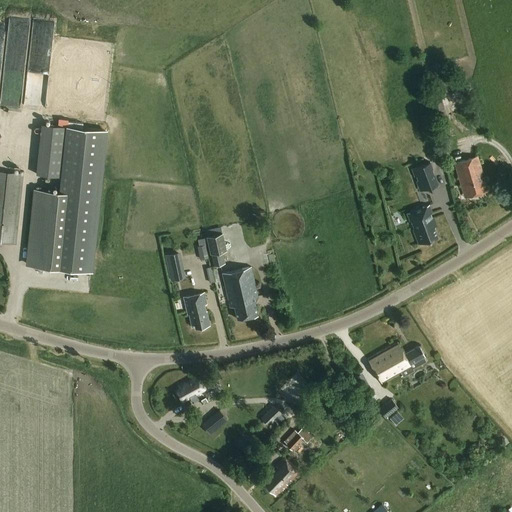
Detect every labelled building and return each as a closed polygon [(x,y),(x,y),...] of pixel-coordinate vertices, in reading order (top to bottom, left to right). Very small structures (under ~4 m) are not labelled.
[(431,100),(437,125),(439,131),(449,128),(448,122),(445,111),(446,111),(445,107),(463,102),(460,92),(431,100)] [(58,119),(58,126),(67,127),(68,120),(58,119)] [(61,177),(67,127),(58,126),(42,124),(36,174),(61,177)] [(67,127),(61,177),(60,191),(37,189),(29,263),(66,267),(91,269),(105,130),(67,127)] [(487,191),(477,157),(454,164),(464,198),(487,191)] [(430,162),(415,168),(423,190),(438,184),(434,174),(432,175),(430,170),(432,169),(430,162)] [(0,242),(16,244),(24,174),(0,171),(0,242)] [(434,227),(436,226),(433,217),(432,218),(430,214),(432,213),(429,205),(420,208),(420,210),(417,212),(415,210),(407,213),(410,222),(412,221),(415,229),(413,229),(419,244),(437,237),(434,227)] [(221,227),(205,230),(213,267),(225,264),(222,252),(226,251),(221,227)] [(197,247),(200,259),(208,258),(205,245),(204,245),(203,239),(197,240),(199,246),(197,247)] [(180,252),(165,255),(170,281),(185,278),(180,252)] [(258,297),(251,267),(222,274),(230,308),(234,307),(236,320),(257,315),(254,302),(258,297)] [(206,305),(204,293),(183,297),(187,315),(188,315),(191,326),(194,325),(195,329),(210,326),(206,311),(205,311),(204,305),(206,305)] [(403,354),(397,343),(367,359),(381,384),(411,367),(409,364),(424,356),(418,346),(403,354)] [(203,382),(198,375),(190,380),(191,383),(186,386),(184,383),(178,386),(179,389),(176,391),(182,403),(207,390),(206,389),(210,387),(206,380),(203,382)] [(378,409),(385,417),(398,406),(391,398),(378,409)] [(276,407),(266,417),(272,423),(282,413),(276,407)] [(224,416),(216,408),(200,425),(209,433),(224,416)] [(396,423),(404,416),(397,409),(389,416),(396,423)] [(375,422),(379,419),(376,416),(372,418),(367,423),(370,426),(375,422)] [(314,436),(309,432),(309,431),(304,426),(299,431),(296,429),(285,441),(288,443),(287,444),(295,451),(305,438),(309,442),(314,436)] [(298,472),(284,458),(275,467),(278,469),(274,473),(272,471),(264,478),(267,481),(263,484),(275,496),(282,489),(284,490),(287,486),(286,484),(298,472)] [(389,511),(382,503),(372,511),(389,511)]
